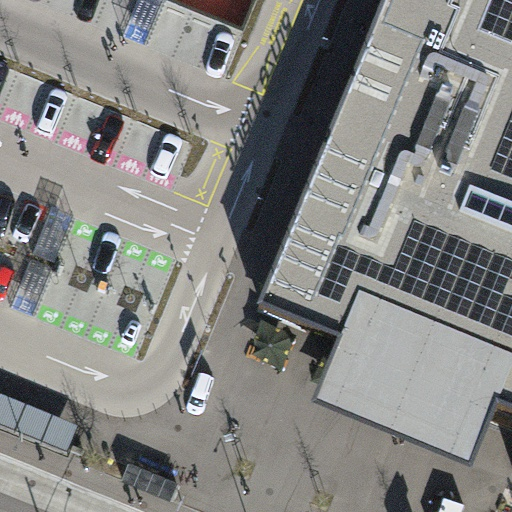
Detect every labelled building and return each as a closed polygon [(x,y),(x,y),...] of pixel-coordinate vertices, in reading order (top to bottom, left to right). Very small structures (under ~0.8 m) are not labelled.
[(165,0),(140,0),(125,39),(147,47),(165,0)] [(511,0),(388,0),(260,312),(341,345),(418,377),(500,410),(511,415),(511,0)] [(75,217),(53,208),(34,255),(56,264),(75,217)] [(53,271),(32,262),(13,310),(34,318),(53,271)] [(418,377),(341,345),(315,410),(391,441),(473,475),(500,410),(418,377)]
